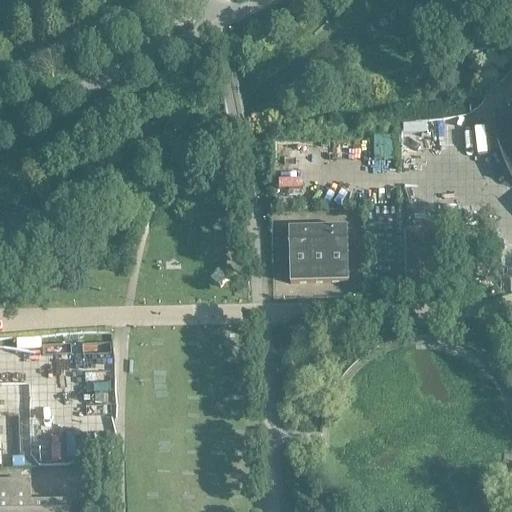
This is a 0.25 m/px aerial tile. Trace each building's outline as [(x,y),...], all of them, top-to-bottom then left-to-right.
[(511,120),(492,122),(493,130),(495,136),(496,142),(498,148),(499,155),(500,158),(503,164),(505,170),(506,173),(509,179),(511,184),(511,120)] [(438,125),(403,124),(402,148),(437,149),(438,125)] [(348,283),(346,228),(288,230),(290,285),(348,283)] [(434,289),(432,233),(404,234),(406,290),(434,289)] [(0,511),(65,511),(66,502),(31,503),(30,483),(27,483),(27,486),(15,486),(15,483),(12,483),(12,486),(0,486),(0,511)]
